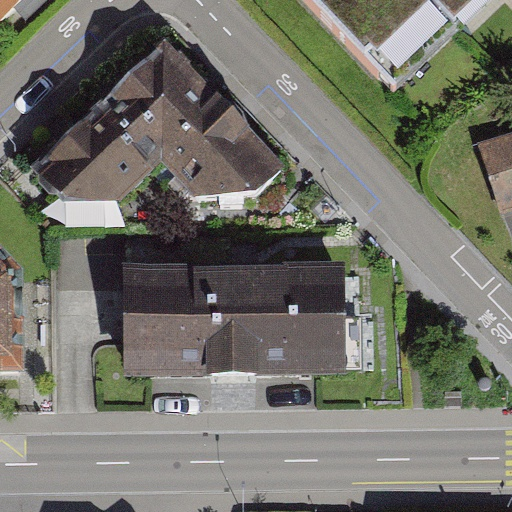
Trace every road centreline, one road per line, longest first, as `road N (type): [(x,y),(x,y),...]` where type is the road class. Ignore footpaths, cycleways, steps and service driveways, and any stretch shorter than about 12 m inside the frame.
road 1 (tertiary): [(28,465),(511,457)]
road 2 (residential): [(196,0),(511,328)]
road 3 (residential): [(114,0),(0,109)]
